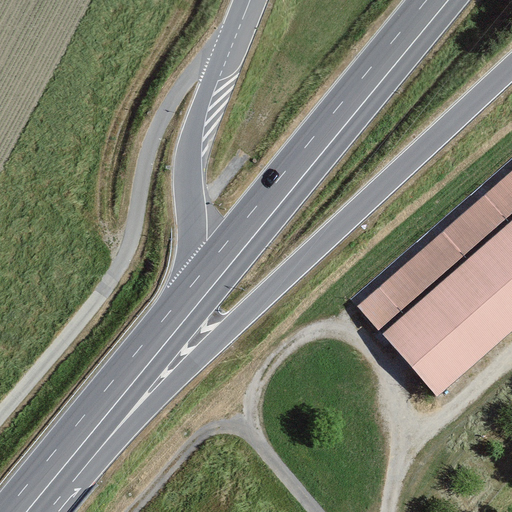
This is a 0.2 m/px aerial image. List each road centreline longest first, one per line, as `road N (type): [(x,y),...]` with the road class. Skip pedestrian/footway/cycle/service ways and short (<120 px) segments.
road 1 (primary): [(52,466),(234,324),(511,67)]
road 2 (track): [(225,60),(195,69),(183,83),(153,138),(126,255),(0,415)]
road 3 (primary): [(437,0),(196,292)]
road 4 (track): [(129,511),(185,449),(220,427),(255,440),(317,511)]
road 5 (primary): [(225,60),(188,163),(196,292)]
road 6 (primary): [(196,292),(52,466)]
